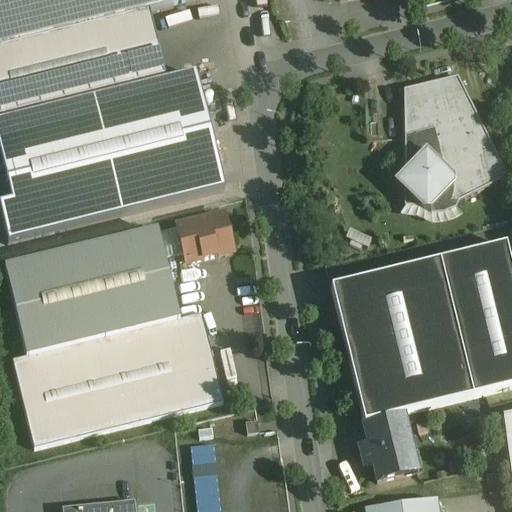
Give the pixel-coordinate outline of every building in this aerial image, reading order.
[(193,0),(0,0),(0,53),(195,5),(193,0)] [(148,18),(0,55),(0,129),(2,138),(168,97),(148,18)] [(507,181),(457,80),(402,93),(403,177),(394,187),(403,196),(404,206),(417,206),(423,209),(428,210),(433,210),(439,210),(445,208),(450,205),(458,205),(507,181)] [(188,105),(111,124),(121,164),(192,147),(188,131),(194,130),(188,105)] [(111,124),(0,150),(0,187),(14,244),(95,224),(88,195),(100,175),(98,170),(121,164),(111,124)] [(222,219),(176,231),(185,267),(231,256),(222,219)] [(156,236),(3,273),(25,362),(178,325),(156,236)] [(511,279),(505,250),(439,266),(472,402),(511,391),(511,279)] [(439,266),(330,292),(363,428),(403,419),(472,402),(439,266)] [(178,325),(25,362),(11,365),(33,454),(222,407),(200,319),(178,325)] [(511,418),(503,420),(511,487),(511,418)] [(363,428),(361,429),(367,450),(358,452),(362,471),(371,469),(376,487),(417,477),(403,419),(363,428)]
